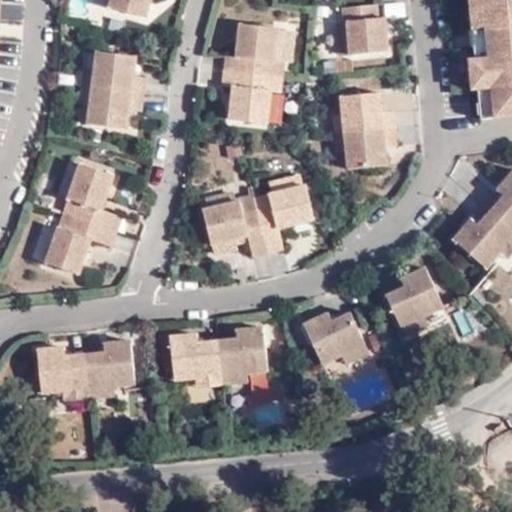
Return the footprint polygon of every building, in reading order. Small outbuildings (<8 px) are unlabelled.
[(117,0),(116,5),(151,15),(154,0),(117,0)] [(511,0),(473,0),(481,65),(486,64),(489,83),(482,84),(486,112),(511,109),(511,0)] [(382,14),(381,2),(347,5),(347,18),(352,18),(354,50),(391,47),(389,14),(382,14)] [(275,73),(276,56),(279,26),(241,23),(240,55),(227,55),(227,69),(275,73)] [(101,67),(98,88),(148,93),(149,77),(138,76),(140,55),(103,50),(101,67)] [(275,73),(284,74),(286,56),(276,56),(275,73)] [(486,64),(481,65),(474,65),(476,84),(482,84),(489,83),(486,64)] [(88,66),(86,87),(98,88),(101,67),(88,66)] [(271,121),(274,88),(275,73),(227,69),(226,83),(236,85),(234,118),(271,121)] [(284,88),(284,74),(275,73),(274,88),(284,88)] [(98,88),(86,87),(84,102),(96,103),(98,88)] [(98,88),(96,103),(93,123),(131,128),(133,109),(146,109),(148,93),(98,88)] [(346,112),(348,129),(398,124),(397,108),(383,109),(382,88),(343,92),(346,112)] [(336,113),(338,130),(348,129),(346,112),(336,113)] [(348,129),(351,147),(352,166),(391,162),(388,144),(400,143),(398,124),(348,129)] [(348,129),(338,130),(340,149),(351,147),(348,129)] [(70,212),(124,231),(128,214),(107,209),(118,172),(84,163),(70,212)] [(508,191),(495,205),(511,220),(511,171),(501,184),(508,191)] [(310,183),(260,194),(273,250),(288,246),(282,224),(318,215),(310,183)] [(273,250),(260,194),(207,207),(214,241),(252,231),(257,253),(273,250)] [(511,238),(511,220),(495,205),(481,221),(475,216),(457,235),(490,264),(504,247),(511,238)] [(120,243),(124,231),(70,212),(55,265),(89,275),(99,238),(120,243)] [(393,295),(407,324),(429,314),(449,303),(431,264),(407,276),(412,286),(393,295)] [(326,362),(347,353),(371,342),(355,311),(340,319),(335,310),(310,322),(326,362)] [(429,314),(407,324),(412,335),(434,324),(429,314)] [(227,372),(252,369),(272,367),(267,327),(241,329),(241,338),(223,340),(224,351),(227,372)] [(178,378),(200,375),(227,372),(224,351),(223,340),(201,343),(200,334),(174,338),(178,378)] [(95,389),(117,386),(139,383),(135,340),(109,343),(110,354),(91,356),(95,389)] [(347,353),(353,363),(375,352),(371,342),(347,353)] [(46,395),(69,392),(95,389),(91,356),(70,358),(68,348),(41,352),(46,395)] [(227,372),(228,385),(253,383),(252,369),(227,372)] [(201,388),(228,385),(227,372),(200,375),(201,388)] [(95,389),(96,400),(119,397),(117,386),(95,389)] [(69,403),(96,400),(95,389),(69,392),(69,403)] [(310,500),(329,499),(329,482),(310,482),(310,500)]
